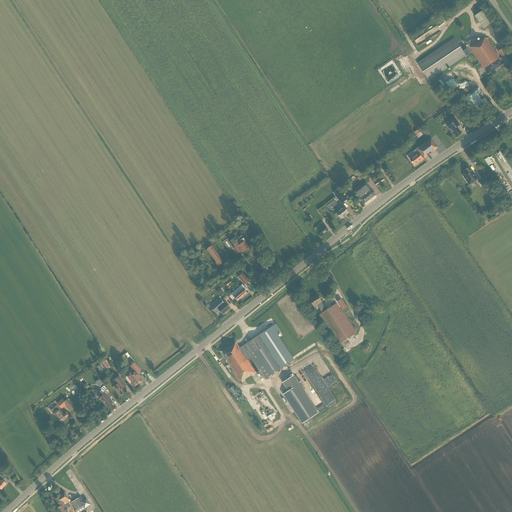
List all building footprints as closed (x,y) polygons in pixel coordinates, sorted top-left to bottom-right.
[(484,10),(475,16),(484,29),(493,22),(484,10)] [(493,22),(487,27),(498,42),(504,38),(493,22)] [(504,64),(486,37),(482,40),(481,39),(478,41),(476,37),(467,43),(469,46),(462,50),(455,38),(417,63),(429,81),(466,56),(467,57),(473,53),(488,75),(504,64)] [(511,52),(507,45),(498,51),(503,59),(511,52)] [(470,72),(461,76),(465,84),(474,80),(470,72)] [(452,126),(448,128),(454,137),(460,133),(456,127),(459,125),(455,119),(450,123),(452,126)] [(418,149),(418,148),(414,151),(417,155),(410,160),(414,165),(423,159),(425,157),(425,158),(438,148),(431,139),(418,149)] [(511,183),(511,169),(509,165),(501,152),(495,155),(511,183)] [(469,167),(464,171),(466,174),(463,176),(469,185),(478,179),(474,173),(474,174),(469,167)] [(382,178),(380,176),(378,178),(379,180),(374,183),(377,187),(385,181),(383,177),(382,178)] [(376,195),(366,183),(355,192),(357,194),(355,196),(355,197),(357,200),(359,200),(360,199),(365,204),(376,195)] [(348,200),(341,192),(336,196),(343,205),(348,200)] [(343,219),(344,218),(344,217),(349,213),(344,207),(336,213),(337,213),(335,215),(334,216),(337,218),(340,217),(341,219),(342,218),(343,219)] [(324,224),(318,229),(320,231),(319,231),(322,235),(328,230),(324,224)] [(233,239),(230,241),(228,239),(225,235),(220,238),(223,242),(229,250),(231,248),(236,255),(242,250),(243,252),(249,248),(244,241),(244,242),(242,239),(241,240),(239,238),(235,241),(233,239)] [(212,246),(207,249),(219,265),(224,262),(212,246)] [(242,274),(239,278),(245,285),(249,282),(242,274)] [(234,296),(238,301),(247,293),(243,289),(245,287),(243,284),(232,293),(234,296)] [(317,316),(319,318),(321,317),(339,344),(356,333),(337,303),(327,310),(322,302),(317,295),(310,299),(315,307),(317,305),(322,313),(319,315),(320,315),(317,316)] [(211,309),(216,314),(220,311),(223,315),(231,308),(227,304),(225,303),(224,303),(221,299),(212,307),(213,307),(211,309)] [(341,299),(337,302),(343,310),(347,307),(341,299)] [(356,312),(360,318),(366,314),(363,308),(356,312)] [(265,379),(286,366),(264,332),(243,346),(240,348),(236,343),(222,352),(224,355),(224,356),(233,370),(232,371),(239,382),(244,378),(245,379),(256,372),(247,359),(251,357),(265,379)] [(116,356),(121,353),(117,347),(112,350),(116,356)] [(109,348),(106,350),(113,358),(115,356),(109,348)] [(303,367),(310,378),(317,373),(311,363),(310,364),(308,362),(312,360),(309,355),(306,357),(307,360),(297,367),(299,370),(303,367)] [(100,364),(104,370),(110,365),(106,359),(100,364)] [(138,384),(142,380),(137,374),(141,371),(134,363),(130,366),(135,372),(132,374),(134,376),(133,377),(138,384)] [(138,384),(133,377),(134,376),(132,374),(130,373),(125,377),(130,384),(130,383),(133,387),(138,384)] [(327,407),(336,403),(320,375),(312,380),(327,407)] [(120,383),(122,381),(118,376),(113,380),(117,384),(114,387),(120,395),(126,391),(120,383)] [(287,380),(293,388),(284,394),(303,423),(318,414),(293,376),(287,380)] [(95,380),(99,386),(104,383),(100,377),(95,380)] [(104,386),(100,389),(101,390),(99,392),(103,395),(100,398),(106,406),(112,402),(106,395),(109,392),(104,386)] [(264,389),(257,393),(272,422),(279,418),(264,389)] [(57,403),(62,409),(65,405),(70,411),(74,407),(67,399),(65,401),(63,398),(57,403)] [(66,412),(63,414),(58,408),(55,410),(56,411),(53,413),(56,417),(58,419),(57,419),(61,423),(69,416),(66,412)] [(65,493),(59,496),(69,511),(71,511),(73,511),(68,502),(70,501),(65,493)] [(57,509),(59,511),(69,511),(59,496),(55,498),(61,507),(57,509)] [(86,511),(80,502),(83,500),(81,496),(78,498),(71,503),(76,510),(75,510),(76,511),(86,511)] [(81,502),(85,508),(90,505),(86,498),(81,502)]
